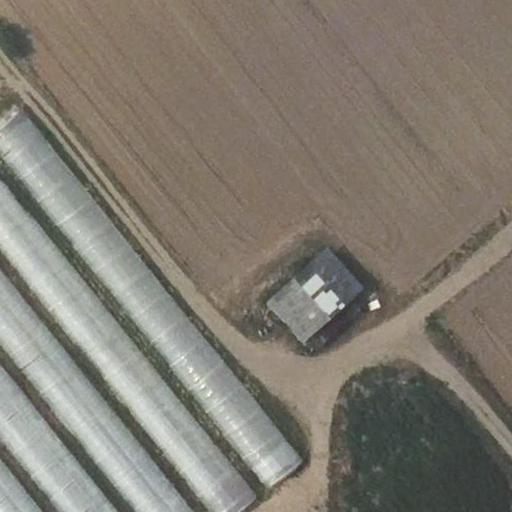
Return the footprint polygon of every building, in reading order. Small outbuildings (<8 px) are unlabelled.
[(22,108),(0,125),(0,156),(266,488),(304,458),(22,108)] [(0,175),(0,251),(208,511),(235,511),(258,495),(0,175)] [(300,245),(249,291),(284,330),(335,285),(300,245)] [(194,511),(0,269),(0,343),(135,511),(194,511)] [(120,511),(0,362),(0,438),(58,511),(120,511)] [(44,511),(0,456),(0,511),(44,511)]
